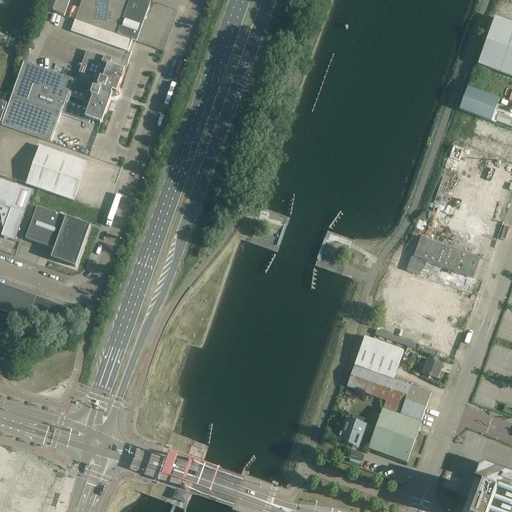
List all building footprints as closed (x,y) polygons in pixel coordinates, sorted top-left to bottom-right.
[(64,16),(69,0),(44,0),(42,8),(64,16)] [(103,30),(108,32),(113,33),(115,34),(127,0),(81,0),(75,20),(79,22),(84,23),(89,25),(94,27),(98,28),(103,30)] [(132,40),(137,42),(150,4),(139,0),(129,0),(117,35),(118,35),(122,37),(127,38),(132,40)] [(511,77),(511,24),(494,18),(477,65),(511,77)] [(71,31),(75,33),(79,22),(75,20),(71,31)] [(75,33),(80,35),(84,23),(79,22),(75,33)] [(80,35),(85,36),(89,25),(84,23),(80,35)] [(85,36),(90,38),(94,27),(89,25),(85,36)] [(90,38),(94,40),(98,28),(94,27),(90,38)] [(94,40),(99,42),(103,30),(98,28),(94,40)] [(99,42),(104,43),(108,32),(103,30),(99,42)] [(104,43),(109,45),(113,33),(108,32),(104,43)] [(118,35),(117,35),(115,34),(113,33),(109,45),(113,47),(118,35)] [(113,47),(118,48),(122,37),(118,35),(113,47)] [(118,48),(123,50),(127,38),(122,37),(118,48)] [(123,50),(128,52),(132,40),(127,38),(123,50)] [(90,119),(101,123),(109,100),(120,96),(117,88),(123,72),(109,67),(111,60),(86,51),(77,77),(76,76),(72,78),(72,79),(23,62),(1,124),(51,142),(61,114),(89,124),(90,119)] [(491,122),(499,99),(467,87),(459,110),(491,122)] [(493,121),(511,127),(511,117),(497,111),(493,121)] [(511,163),(511,147),(466,131),(461,146),(481,153),(511,163)] [(73,201),(87,163),(40,146),(26,184),(73,201)] [(3,231),(4,238),(15,241),(24,214),(32,191),(0,179),(0,205),(11,209),(3,231)] [(78,258),(83,245),(88,241),(85,240),(90,226),(37,207),(26,239),(78,258)] [(62,326),(68,309),(36,298),(0,284),(0,312),(28,319),(62,326)] [(354,367),(393,381),(403,351),(365,338),(354,367)] [(437,379),(441,366),(418,358),(416,363),(424,366),(421,374),(437,379)] [(382,410),(420,424),(430,394),(393,381),(354,367),(347,388),(385,401),(382,410)] [(368,449),(406,463),(421,424),(420,424),(382,410),(368,449)] [(338,442),(357,448),(365,426),(345,419),(338,438),(339,438),(338,442)] [(37,511),(47,487),(49,488),(55,471),(27,461),(28,459),(0,448),(0,470),(26,480),(14,511),(37,511)] [(351,451),(349,457),(362,462),(364,456),(351,451)] [(511,511),(511,474),(480,462),(474,478),(484,481),(481,489),(481,488),(472,511),(511,511)] [(184,501),(186,495),(176,491),(174,498),(184,501)]
